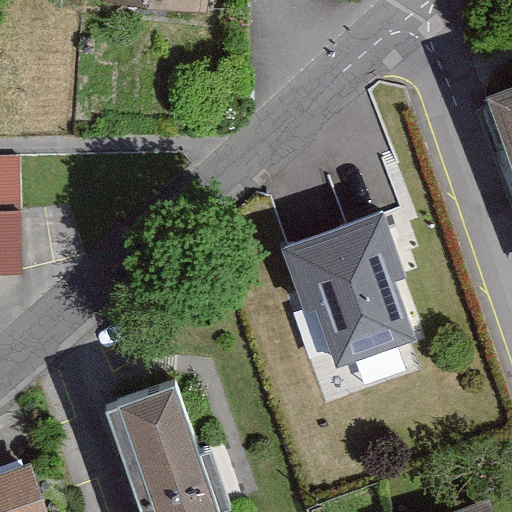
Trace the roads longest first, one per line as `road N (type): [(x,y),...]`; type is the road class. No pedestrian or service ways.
road 1 (residential): [(427,13),(0,378)]
road 2 (residential): [(427,13),(511,244)]
